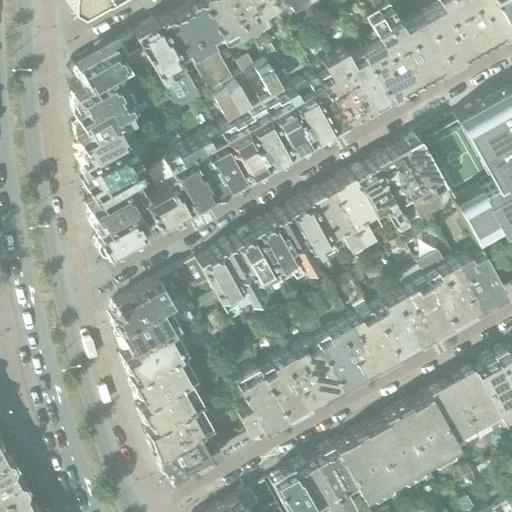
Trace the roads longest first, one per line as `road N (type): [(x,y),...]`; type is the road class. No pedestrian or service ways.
road 1 (residential): [(60,301),(511,48)]
road 2 (residential): [(511,309),(146,511)]
road 3 (tertiary): [(60,301),(22,53)]
road 4 (tertiary): [(130,511),(60,301)]
road 5 (tertiary): [(29,311),(92,511)]
road 6 (tertiary): [(0,115),(29,311)]
road 7 (residential): [(130,0),(22,53)]
